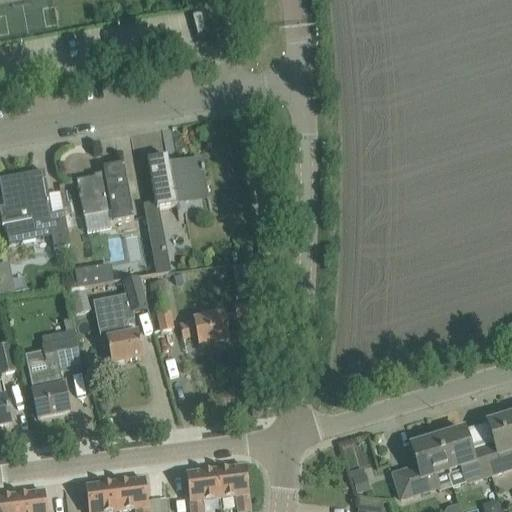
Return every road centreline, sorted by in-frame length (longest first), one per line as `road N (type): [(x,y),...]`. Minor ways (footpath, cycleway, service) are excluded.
road 1 (tertiary): [(287,439),(307,235),(301,83)]
road 2 (residential): [(0,475),(287,439)]
road 3 (residential): [(0,137),(236,92)]
road 4 (unclassified): [(287,439),(511,373)]
